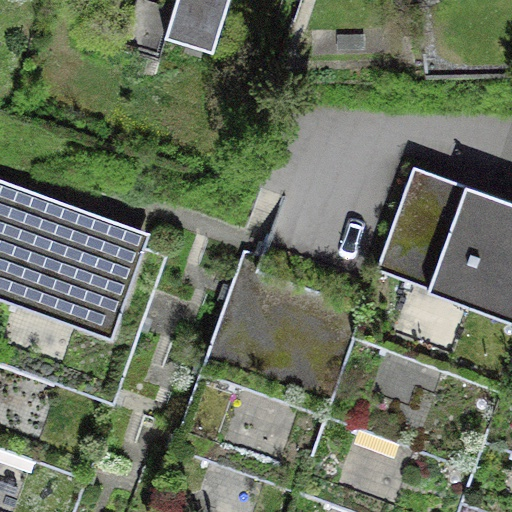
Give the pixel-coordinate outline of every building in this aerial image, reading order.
[(175,0),(164,36),(213,51),(228,0),(175,0)] [(428,289),(461,197),(409,178),(376,270),(428,289)] [(511,318),(511,214),(461,197),(428,289),(511,318)] [(0,233),(8,210),(0,207),(0,233)] [(0,297),(110,337),(143,246),(70,220),(66,231),(8,210),(0,233),(0,297)] [(0,359),(114,401),(167,255),(143,246),(110,337),(0,297),(0,359)] [(351,338),(362,308),(239,264),(200,370),(324,414),(351,338)] [(511,318),(428,289),(376,270),(362,308),(351,338),(499,391),(503,379),(511,355),(511,318)] [(482,439),(499,391),(351,338),(324,414),(471,468),(482,439)] [(511,381),(511,355),(503,379),(511,381)] [(0,445),(87,477),(114,401),(0,359),(0,445)] [(200,370),(173,445),(296,490),(324,414),(200,370)] [(482,439),(511,449),(511,381),(503,379),(499,391),(482,439)] [(471,468),(324,414),(296,490),(357,511),(455,511),(459,502),(471,468)] [(459,502),(488,511),(511,511),(511,449),(482,439),(471,468),(459,502)] [(0,511),(73,511),(87,477),(0,445),(0,511)] [(288,511),(296,490),(173,445),(148,511),(288,511)] [(357,511),(296,490),(288,511),(357,511)] [(455,511),(488,511),(459,502),(455,511)]
